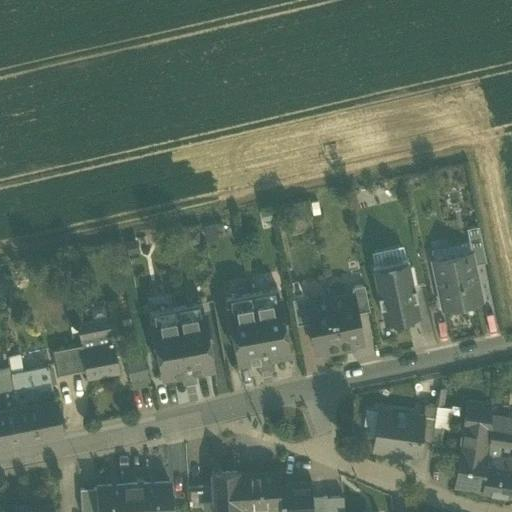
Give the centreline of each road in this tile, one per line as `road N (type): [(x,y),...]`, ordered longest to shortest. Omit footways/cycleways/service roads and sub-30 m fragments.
road 1 (residential): [(312,392),(0,460)]
road 2 (residential): [(469,511),(328,450),(312,392)]
road 3 (residential): [(511,345),(312,392)]
